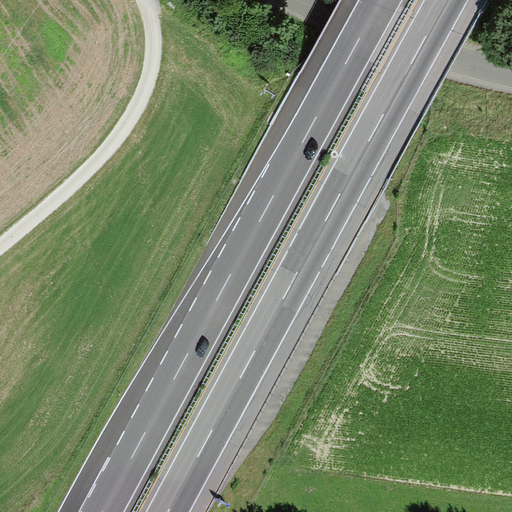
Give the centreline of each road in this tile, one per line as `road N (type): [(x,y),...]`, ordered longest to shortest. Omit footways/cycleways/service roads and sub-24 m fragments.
road 1 (motorway): [(381,0),(102,511)]
road 2 (motorway): [(168,511),(446,0)]
road 3 (residential): [(301,0),(389,38),(511,71)]
